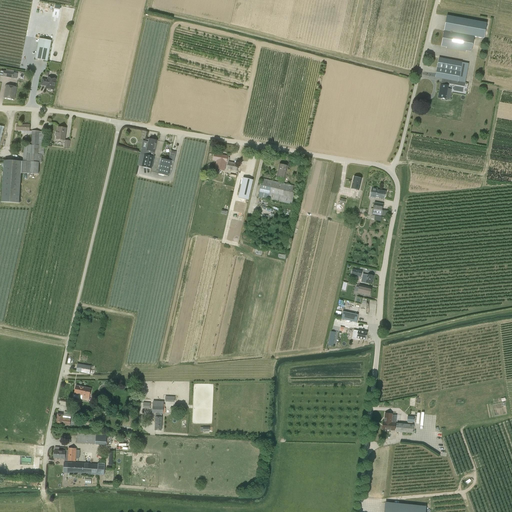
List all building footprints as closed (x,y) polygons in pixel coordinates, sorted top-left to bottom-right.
[(471,52),(473,37),(473,36),(483,38),(486,23),(446,16),(441,46),(471,52)] [(47,61),(51,41),(39,39),(35,59),(47,61)] [(439,58),(435,78),(442,79),(449,80),(454,81),(465,83),(468,64),(462,62),(453,61),(439,58)] [(53,90),(54,90),(56,79),(48,78),(48,80),(42,79),(41,85),(45,86),(45,85),(47,85),(46,89),(47,89),(48,90),(49,91),(51,91),(52,91),(53,90)] [(440,84),(438,98),(445,99),(449,100),(451,89),(447,89),(448,86),(449,86),(449,80),(442,79),(441,84),(440,84)] [(5,92),(4,98),(14,100),(15,94),(14,94),(16,87),(7,86),(6,92),(5,92)] [(55,133),(55,136),(56,136),(56,137),(56,140),(65,141),(67,128),(58,127),(57,133),(56,132),(55,133)] [(2,187),(1,202),(19,203),(20,190),(21,173),(30,174),(38,174),(39,163),(41,163),(42,155),(43,155),(45,132),(39,131),(32,131),(31,145),(24,145),(23,161),(22,161),(4,160),(2,187)] [(142,148),(137,166),(150,169),(153,157),(154,152),(157,141),(149,139),(147,149),(142,148)] [(216,166),(224,168),(225,162),(226,162),(227,156),(215,154),(213,160),(217,160),(216,166)] [(161,159),(158,172),(158,174),(168,176),(171,161),(161,159)] [(228,162),(226,169),(230,170),(236,171),(238,171),(239,165),(238,164),(228,162)] [(279,164),(277,176),(285,178),(287,166),(279,164)] [(359,190),(361,179),(354,177),(351,188),(359,190)] [(252,180),(242,178),(238,197),(248,200),(252,180)] [(295,186),(262,179),(258,197),(291,205),(295,186)] [(372,187),(370,197),(375,198),(376,197),(384,199),(385,192),(377,190),(377,188),(372,187)] [(374,203),(373,209),(372,214),(381,216),(382,211),(383,204),(374,203)] [(263,249),(256,246),(254,253),(262,255),(263,249)] [(360,279),(359,281),(361,282),(366,283),(372,284),(374,276),(369,275),(368,275),(367,278),(362,276),(362,280),(360,279)] [(360,285),(358,293),(370,296),(371,288),(360,285)] [(342,312),(341,319),(356,322),(358,316),(342,312)] [(365,340),(367,333),(358,331),(357,332),(353,331),(352,339),(359,340),(360,339),(365,340)] [(77,364),(76,371),(90,374),(90,370),(91,366),(77,364)] [(91,389),(76,386),(74,394),(82,395),(81,399),(88,401),(91,389)] [(162,417),(160,417),(160,413),(163,413),(164,402),(153,401),(152,413),(156,413),(155,417),(155,430),(161,431),(162,417)] [(432,428),(433,412),(418,411),(417,424),(421,424),(421,425),(426,426),(425,428),(432,428)] [(385,413),(384,423),(383,429),(394,430),(395,424),(394,424),(395,419),(396,419),(396,416),(391,415),(392,414),(385,413)] [(58,414),(57,418),(56,424),(70,425),(70,418),(62,417),(62,415),(58,414)] [(396,432),(412,434),(413,425),(397,423),(396,432)] [(104,440),(105,434),(97,434),(77,432),(76,443),(95,444),(104,445),(104,440)] [(65,451),(59,451),(59,447),(55,447),(54,450),(54,458),(65,459),(65,451)] [(75,463),(75,464),(68,463),(67,473),(68,473),(70,473),(98,474),(98,464),(75,463)] [(386,503),(384,511),(424,511),(425,507),(386,503)]
